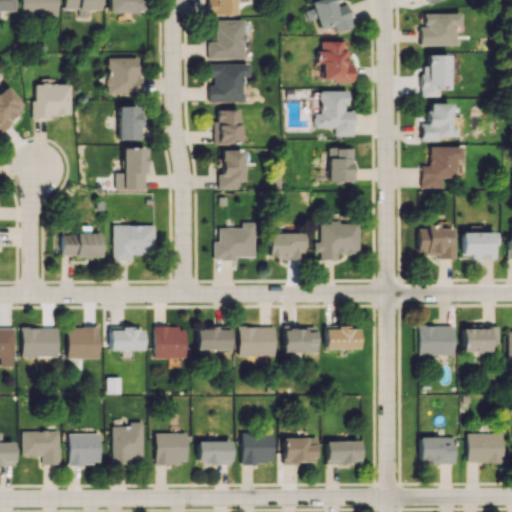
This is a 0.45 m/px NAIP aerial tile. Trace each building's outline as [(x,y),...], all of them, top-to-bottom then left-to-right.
[(0,0),(0,10),(10,11),(10,0),(0,0)] [(17,0),(17,15),(54,15),(53,0),(17,0)] [(61,0),(62,9),(76,9),(76,17),(86,17),(86,9),(96,9),(96,0),(61,0)] [(106,0),(107,12),(142,12),(141,0),(106,0)] [(234,0),(205,0),(206,15),(235,14),(234,0)] [(344,3),(335,7),(332,0),(311,0),(308,1),(310,8),(303,11),(306,21),(314,18),(318,28),(331,24),(334,32),(351,27),(344,3)] [(458,13),(418,12),(418,45),(451,45),(452,25),(458,25),(458,13)] [(240,19),(212,20),(213,42),(204,42),(204,59),(241,58),(240,19)] [(345,40),(317,41),(317,62),(320,62),(320,81),(351,81),(350,63),(345,63),(345,40)] [(436,96),(436,89),(445,90),(446,55),(420,55),(419,96),(436,96)] [(104,93),(140,93),(140,76),(135,76),(135,58),(105,57),(104,93)] [(239,102),(239,78),(245,78),(246,63),(207,63),(207,85),(205,85),(205,101),(239,102)] [(67,115),(66,83),(29,84),(30,116),(67,115)] [(0,127),(22,107),(3,86),(0,89),(0,127)] [(344,91),(317,90),(317,114),(311,114),(311,127),(332,127),(332,136),(351,136),(351,111),(344,111),(344,91)] [(447,104),(424,103),(424,123),(418,123),(417,140),(435,140),(435,136),(458,136),(459,121),(447,121),(447,104)] [(115,139),(137,139),(137,106),(116,106),(115,139)] [(210,144),(237,143),(237,135),(243,135),(242,126),(236,126),(236,109),(213,109),(213,120),(210,120),(210,144)] [(418,165),(417,187),(438,187),(438,178),(452,178),(452,160),(458,160),(458,146),(426,146),(425,165),(418,165)] [(113,189),(143,189),(142,147),(119,147),(120,171),(112,171),(113,189)] [(350,182),(351,149),(332,148),(332,157),(326,157),(325,181),(350,182)] [(234,188),(234,181),(240,181),(239,149),(216,150),(216,189),(234,188)] [(252,259),(252,222),(239,222),(239,228),(216,227),(215,241),(211,241),(211,258),(252,259)] [(355,254),(355,223),(316,222),(316,241),(311,241),(311,252),(317,252),(317,259),(334,259),(334,253),(355,254)] [(450,256),(451,224),(423,223),(423,229),(415,228),(414,255),(450,256)] [(109,260),(129,260),(129,254),(150,254),(151,225),(110,225),(109,260)] [(511,228),(509,229),(509,238),(503,238),(504,257),(511,256),(511,228)] [(458,255),(469,254),(469,259),(493,259),(493,232),(458,232),(458,255)] [(58,233),(57,256),(97,256),(97,233),(58,233)] [(300,233),(265,234),(266,258),(300,258),(300,233)] [(450,325),(414,325),(415,355),(450,354),(450,325)] [(151,358),(182,358),(182,326),(150,327),(151,358)] [(272,327),(235,326),(235,355),(271,356),(272,327)] [(11,328),(0,327),(0,366),(12,366),(11,328)] [(19,357),(55,357),(55,327),(18,328),(19,357)] [(96,328),(65,327),(64,357),(96,358),(96,328)] [(227,350),(227,328),(202,327),(202,330),(194,329),(193,349),(227,350)] [(313,352),(314,328),(280,327),(280,351),(313,352)] [(355,348),(355,327),(321,328),(322,348),(355,348)] [(458,327),(458,351),(487,351),(487,341),(495,341),(495,328),(458,327)] [(106,349),(140,350),(140,328),(118,328),(118,330),(107,330),(106,349)] [(104,393),(119,393),(118,377),(104,377),(104,393)] [(108,461),(139,462),(139,422),(126,421),(126,426),(109,426),(108,461)] [(35,453),(19,454),(19,430),(55,430),(55,447),(56,447),(56,462),(36,463),(35,453)] [(183,432),(151,433),(152,463),(183,463),(183,432)] [(270,432),(238,432),(238,463),(269,463),(270,432)] [(65,464),(96,463),(96,433),(65,434),(65,464)] [(499,433),(463,433),(464,462),(499,462),(499,433)] [(416,463),(452,462),(451,436),(416,437),(416,463)] [(280,463),(314,463),(313,437),(280,437),(280,463)] [(0,440),(10,440),(11,465),(0,465),(0,440)] [(227,440),(194,441),(194,463),(228,463),(227,440)] [(322,441),(323,463),(356,463),(356,440),(322,441)]
